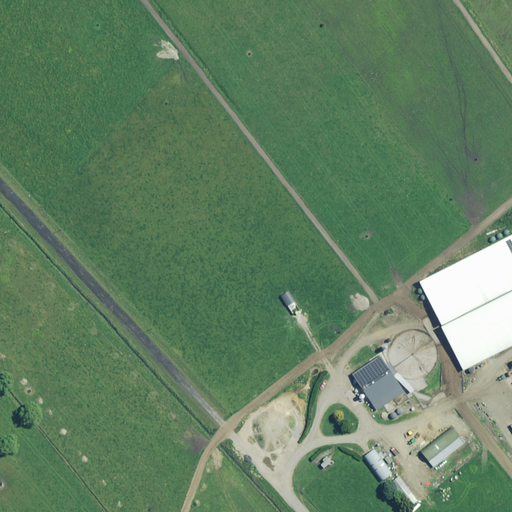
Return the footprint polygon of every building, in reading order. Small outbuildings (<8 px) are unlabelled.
[(442,326),(511,290),(511,235),(420,282),(442,326)] [(511,290),(442,326),(464,370),(511,345),(511,290)] [(301,310),(294,300),(286,305),(293,315),(301,310)] [(404,392),(380,356),(352,374),(377,411),(404,392)] [(465,442),(452,427),(421,451),(433,467),(465,442)] [(392,474),(374,449),(364,457),(381,481),(392,474)] [(331,461),(326,457),(323,460),(324,462),(321,465),(324,468),(331,461)] [(417,501),(399,477),(391,482),(410,506),(417,501)]
